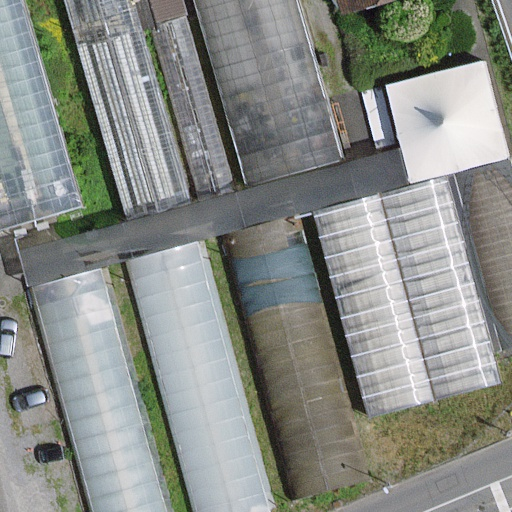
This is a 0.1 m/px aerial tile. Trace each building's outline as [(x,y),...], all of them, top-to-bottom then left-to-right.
[(0,0),(0,223),(79,200),(20,0),(0,0)] [(184,196),(129,0),(72,0),(131,211),(184,196)] [(231,185),(179,0),(147,0),(202,193),(231,185)] [(341,154),(296,0),(202,0),(254,179),(341,154)] [(376,0),(344,0),(347,9),(376,0)] [(511,347),(511,161),(322,211),(375,411),(497,380),(490,353),(511,347)] [(364,473),(296,219),(228,237),(296,491),(364,473)] [(247,511),(267,507),(199,244),(134,261),(199,511),(247,511)] [(167,511),(103,275),(36,293),(95,511),(167,511)]
